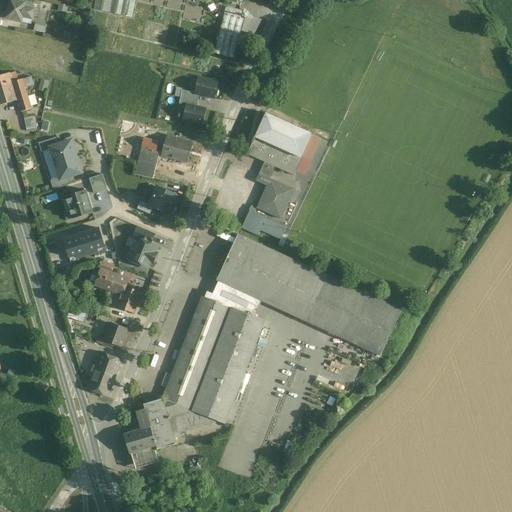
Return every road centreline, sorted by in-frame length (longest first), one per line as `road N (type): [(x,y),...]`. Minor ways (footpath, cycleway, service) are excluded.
road 1 (residential): [(90,456),(107,434),(240,90),(284,0)]
road 2 (secondary): [(90,456),(0,163)]
road 3 (unknown): [(279,319),(238,447)]
road 4 (unknown): [(279,319),(312,341),(291,417)]
